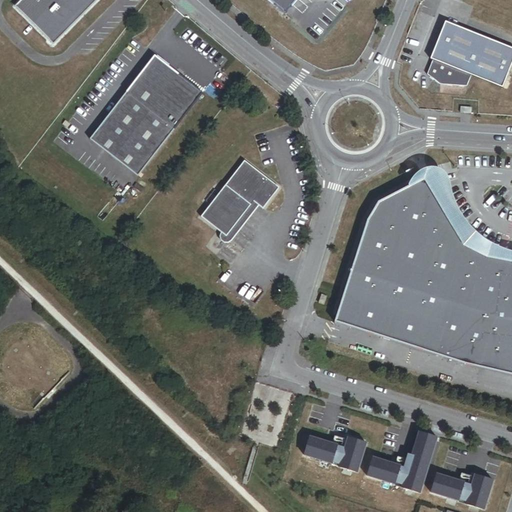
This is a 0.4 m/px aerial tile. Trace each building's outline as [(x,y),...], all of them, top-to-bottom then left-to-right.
[(21,0),(14,7),(53,44),(97,0),(21,0)] [(266,0),(285,16),(299,0),(266,0)] [(503,92),(511,68),(511,52),(446,26),(431,63),(433,64),(428,79),(440,89),(467,91),(471,80),(503,92)] [(137,176),(201,92),(181,76),(181,75),(174,70),(174,71),(153,55),(88,139),(137,176)] [(257,204),(273,182),(243,160),(199,217),(215,229),(220,233),(247,196),(252,200),(257,204)] [(464,246),(425,179),(379,202),(368,221),(336,322),(486,370),(511,375),(511,261),(486,257),(464,246)] [(226,236),(252,200),(247,196),(220,233),(215,229),(214,231),(215,236),(218,239),(223,238),(226,236)] [(420,493),(437,438),(419,433),(408,469),(400,466),(401,465),(383,460),(377,479),(395,485),(396,482),(403,485),(402,488),(420,493)] [(357,472),(366,443),(348,438),(345,449),(337,447),(337,445),(310,437),(305,455),(332,463),(332,461),(340,463),(339,466),(339,467),(357,472)] [(484,510),(493,481),(475,476),(472,487),(463,484),(464,483),(437,475),(431,493),(458,501),(459,499),(467,501),(466,503),(466,504),(484,510)]
